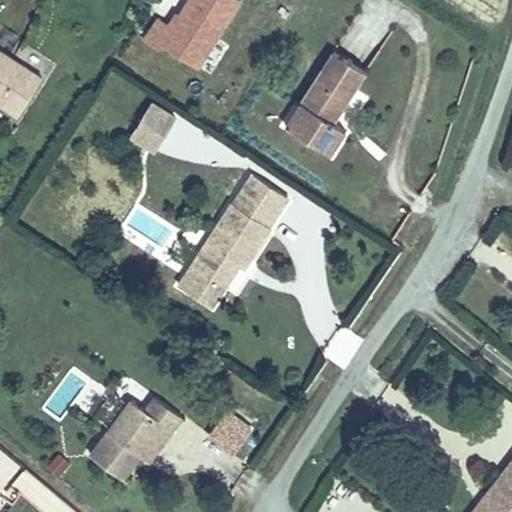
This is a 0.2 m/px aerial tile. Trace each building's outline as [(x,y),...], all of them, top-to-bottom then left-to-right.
[(230,44),(221,39),(244,0),(183,0),(170,23),(156,14),(142,38),(210,78),(230,44)] [(334,127),(366,76),(332,55),(300,108),(314,116),(299,139),(332,159),(347,135),(334,127)] [(0,111),(12,119),(37,81),(0,56),(0,111)] [(150,101),(128,139),(156,155),(178,116),(150,101)] [(299,139),(314,116),(300,108),(286,131),(299,139)] [(241,212),(260,183),(253,178),(234,208),(241,212)] [(250,268),(272,233),(270,231),(289,202),(260,183),(241,212),(234,208),(192,274),(225,295),(245,264),(250,268)] [(146,461),(168,431),(176,437),(186,423),(158,402),(149,415),(135,405),(94,461),(128,486),(146,461)] [(153,467),(176,437),(168,431),(146,461),(153,467)] [(511,511),(511,450),(482,486),(495,496),(482,511),(511,511)] [(46,468),(59,478),(71,463),(58,453),(46,468)]
